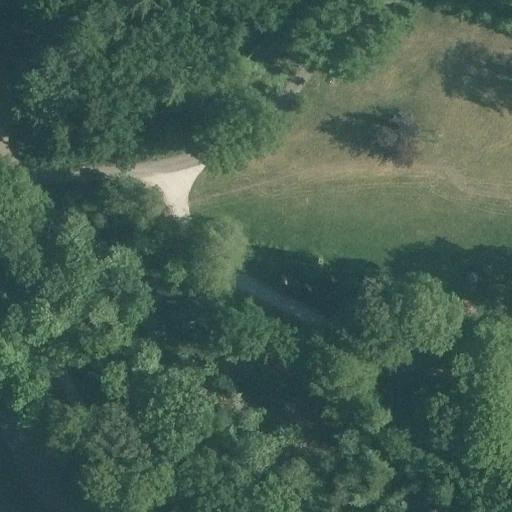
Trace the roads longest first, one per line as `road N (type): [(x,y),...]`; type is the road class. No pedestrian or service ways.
road 1 (track): [(173,162),(182,217),(205,261),(401,371),(511,415)]
road 2 (track): [(135,511),(60,413),(0,238)]
road 3 (residential): [(0,114),(88,0)]
